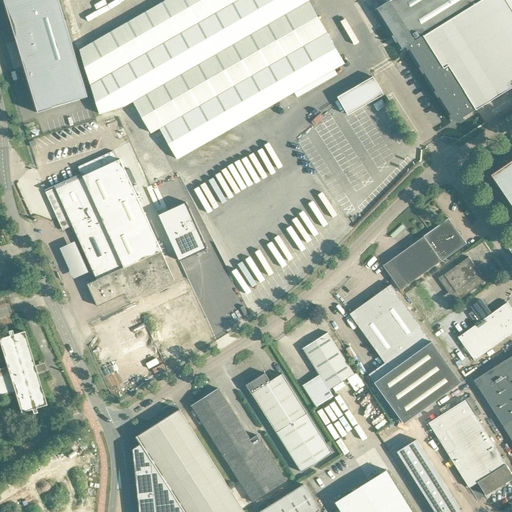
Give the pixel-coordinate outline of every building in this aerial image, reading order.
[(1,0),(8,20),(11,19),(14,28),(21,26),(21,27),(41,20),(50,50),(20,59),(36,113),(88,97),(58,0),(1,0)] [(101,114),(132,102),(150,134),(160,128),(177,159),(345,64),(308,0),(166,0),(80,49),(101,114)] [(511,0),(392,0),(384,6),(452,115),(462,118),(511,86),(511,0)] [(383,95),(380,89),(373,77),(338,97),(348,115),(383,95)] [(382,100),(374,104),(377,111),(386,106),(382,100)] [(56,188),(46,192),(63,230),(72,226),(97,280),(87,284),(97,306),(126,293),(129,301),(175,280),(120,159),(126,156),(122,147),(79,167),(82,173),(55,186),(56,188)] [(511,161),(492,175),(511,204),(511,161)] [(186,202),(159,215),(179,261),(207,248),(186,202)] [(323,236),(334,246),(353,225),(342,215),(323,236)] [(383,266),(401,290),(442,261),(467,244),(448,218),(424,236),(383,266)] [(245,262),(263,284),(301,252),(295,245),(296,244),(284,230),(245,262)] [(71,239),(57,245),(71,275),(85,269),(71,239)] [(224,260),(223,260),(242,297),(249,293),(243,281),(247,279),(244,272),(238,275),(228,255),(227,256),(222,247),(219,249),(224,260)] [(444,274),(438,278),(448,292),(443,297),(450,306),(456,302),(486,281),(469,257),(444,274)] [(303,261),(243,301),(252,313),(311,273),(303,261)] [(188,279),(159,292),(133,303),(154,349),(208,325),(188,279)] [(461,383),(391,285),(374,296),(373,294),(365,300),(367,302),(350,314),(391,371),(375,383),(404,424),(461,383)] [(511,308),(507,302),(499,308),(458,338),(456,340),(460,345),(462,344),(475,361),(511,333),(511,308)] [(0,395),(14,391),(21,413),(31,409),(33,414),(37,413),(35,408),(46,405),(36,373),(42,371),(40,365),(35,367),(24,331),(13,334),(12,330),(8,331),(9,336),(0,338),(0,344),(7,367),(0,368),(0,395)] [(303,349),(308,357),(319,375),(303,385),(317,407),(334,396),(329,389),(339,383),(354,374),(328,332),(303,349)] [(511,355),(474,380),(511,440),(511,355)] [(343,390),(364,377),(359,370),(354,374),(339,383),(343,390)] [(251,393),(252,393),(257,402),(277,433),(301,472),(332,452),(282,374),(270,381),(265,373),(246,385),(251,393)] [(191,406),(196,414),(253,502),(287,481),(261,440),(254,444),(218,388),(191,406)] [(471,396),(466,400),(476,417),(482,413),(471,396)] [(486,495),(511,479),(511,473),(476,417),(466,400),(429,423),(469,488),(470,487),(466,481),(474,476),(486,495)] [(184,511),(241,511),(244,511),(179,409),(137,436),(143,445),(184,511)] [(414,438),(395,450),(434,511),(454,511),(459,509),(414,438)] [(184,511),(143,445),(135,450),(141,511),(184,511)] [(336,502),(342,511),(412,511),(387,470),(336,502)] [(259,506),(262,511),(260,511),(316,511),(320,510),(303,484),(268,507),(265,502),(259,506)]
